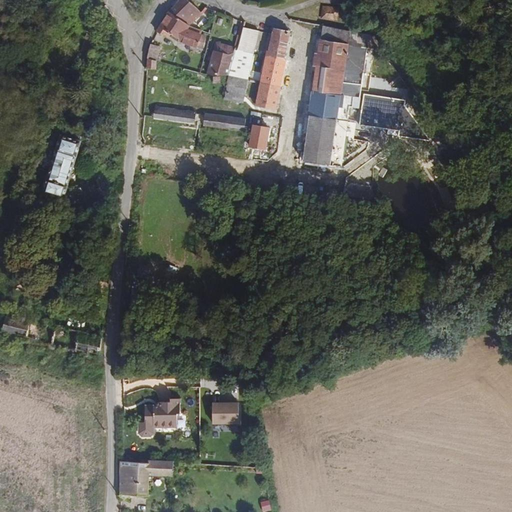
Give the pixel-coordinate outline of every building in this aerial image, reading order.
[(193,31),(203,18),(184,2),(169,19),(159,40),(166,42),(167,39),(184,44),(183,47),(201,51),(205,35),(193,31)] [(337,21),(338,8),(324,6),(322,20),(337,21)] [(111,23),(104,14),(102,21),(111,23)] [(287,64),(296,23),(284,21),(279,23),(278,30),(277,29),(269,61),(268,61),(260,103),(280,107),(290,64),(287,64)] [(333,122),(340,123),(343,101),(336,99),(338,84),(357,87),(358,76),(360,62),(361,53),(373,54),(366,34),(320,27),(307,116),(333,122)] [(248,82),(260,37),(245,33),(240,51),(233,77),(248,82)] [(126,71),(119,48),(99,42),(93,60),(126,71)] [(233,77),(240,51),(222,46),(213,78),(233,77)] [(165,66),(168,54),(157,51),(154,63),(162,66),(165,66)] [(366,77),(368,63),(360,62),(358,76),(366,77)] [(160,75),(162,66),(154,63),(152,73),(160,75)] [(243,100),(248,82),(233,77),(232,82),(230,89),(228,96),(243,100)] [(230,89),(232,82),(219,81),(218,88),(230,89)] [(355,98),(357,87),(338,84),(336,99),(343,101),(340,123),(343,123),(345,108),(353,109),(355,98)] [(428,140),(400,110),(401,104),(355,98),(353,109),(352,117),(357,118),(356,126),(387,130),(397,132),(396,136),(396,138),(427,142),(428,140)] [(198,127),(200,115),(158,111),(157,123),(198,127)] [(239,132),(241,120),(210,116),(208,129),(239,132)] [(330,142),(333,122),(307,116),(303,139),(330,142)] [(249,133),(251,121),(241,120),(239,132),(249,133)] [(349,155),(351,141),(341,140),(343,123),(340,123),(333,122),(330,142),(329,143),(329,146),(328,161),(336,162),(346,156),(346,155),(349,155)] [(267,147),(268,136),(257,134),(255,146),(267,147)] [(65,201),(83,141),(64,135),(45,195),(65,201)] [(328,161),(329,146),(303,142),(300,161),(327,165),(328,161)] [(373,207),(375,194),(354,191),(352,204),(373,207)] [(37,282),(38,278),(22,274),(18,288),(25,290),(28,280),(37,282)] [(105,318),(109,278),(93,276),(92,290),(90,317),(105,318)] [(45,293),(47,286),(40,284),(39,292),(45,293)] [(103,334),(10,314),(3,336),(103,359),(103,334)] [(178,430),(178,417),(180,417),(181,401),(171,401),(171,403),(161,403),(157,407),(149,406),(148,412),(146,412),(145,423),(154,423),(154,427),(154,430),(178,430)] [(242,403),(216,402),(216,425),(242,425),(242,403)] [(145,496),(146,477),(172,479),(174,463),(148,462),(125,461),(119,460),(119,500),(127,501),(127,495),(145,496)]
